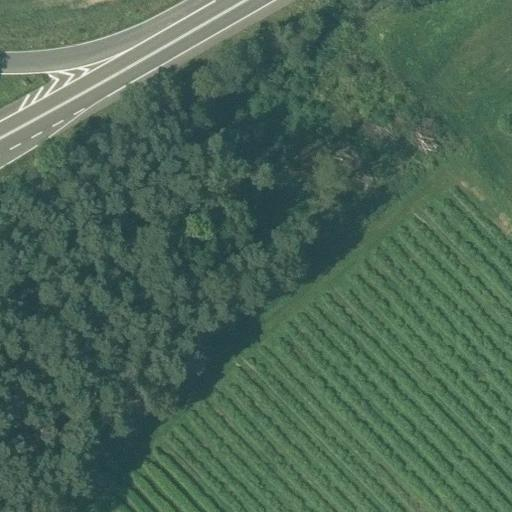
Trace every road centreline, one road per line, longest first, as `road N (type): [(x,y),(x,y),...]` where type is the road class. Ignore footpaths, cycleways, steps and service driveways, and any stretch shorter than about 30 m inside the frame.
road 1 (trunk): [(0,153),(272,0)]
road 2 (trunk): [(227,0),(0,122)]
road 3 (trunk): [(217,0),(106,45),(51,59),(0,58)]
